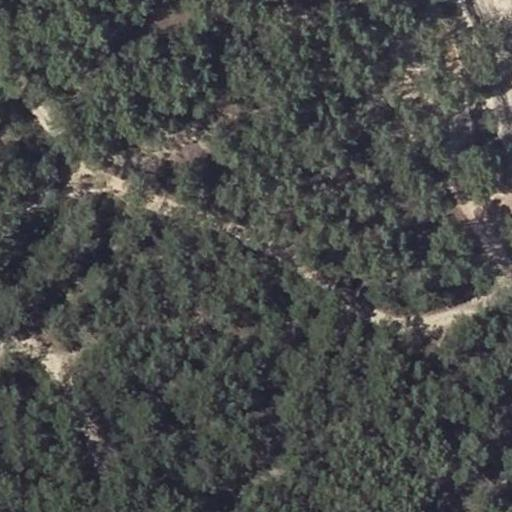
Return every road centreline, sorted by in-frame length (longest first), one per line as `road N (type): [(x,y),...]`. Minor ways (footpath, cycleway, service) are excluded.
road 1 (track): [(511,291),(495,270),(456,162),(387,35),(348,0)]
road 2 (track): [(449,150),(460,102),(456,70),(423,0)]
